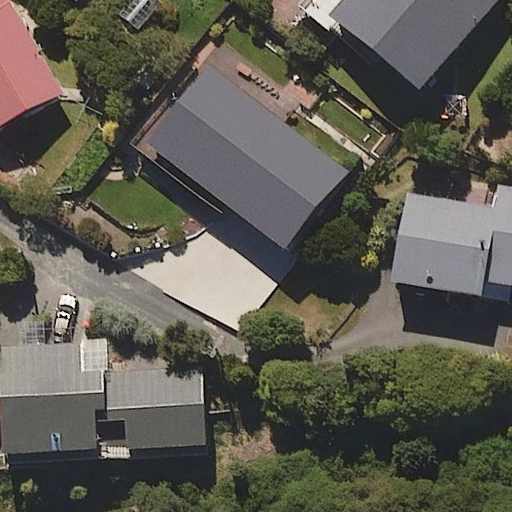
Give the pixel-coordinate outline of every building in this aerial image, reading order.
[(99,0),(59,0),(85,19),(99,0)] [(511,10),(511,0),(367,0),(336,39),(430,114),(511,10)] [(31,30),(0,3),(0,148),(1,149),(76,103),(31,30)] [(358,189),(218,79),(153,160),(293,271),(358,189)] [(511,195),(504,194),(500,221),(415,207),(400,302),(490,317),(493,300),(511,302),(511,195)] [(142,374),(141,356),(7,362),(13,480),(107,476),(105,441),(134,440),(136,470),(213,466),(208,371),(142,374)]
